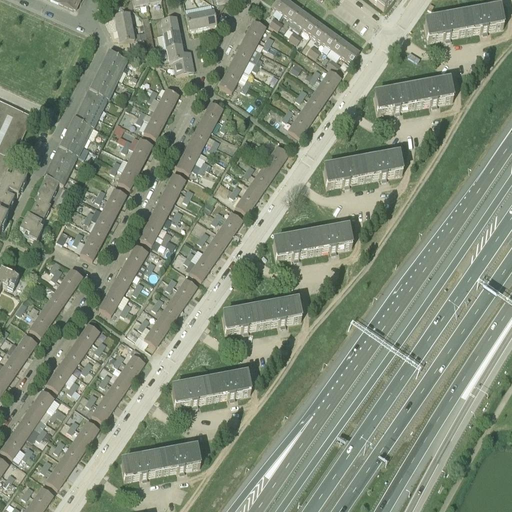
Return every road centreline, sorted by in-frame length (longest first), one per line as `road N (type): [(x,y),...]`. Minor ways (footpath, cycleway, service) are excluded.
road 1 (residential): [(391,42),(67,511)]
road 2 (residential): [(0,426),(97,280),(247,0)]
road 3 (trunk): [(511,178),(280,511)]
road 4 (motorway): [(511,217),(310,511)]
road 5 (trunk): [(511,141),(320,416)]
road 6 (motorway): [(340,511),(511,260)]
road 7 (trunk): [(382,511),(511,304)]
road 8 (residential): [(8,230),(100,54),(99,34),(79,23)]
road 9 (trunk): [(410,511),(511,332)]
road 10 (trunk): [(320,416),(294,433),(232,511)]
